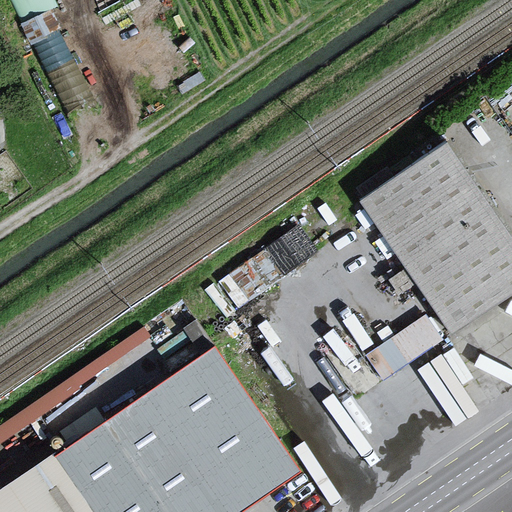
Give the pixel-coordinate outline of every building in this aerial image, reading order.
[(62,31),(43,41),(70,94),(90,83),(62,31)] [(454,331),(511,291),(511,240),(464,170),(447,146),(365,201),(454,331)] [(271,279),(256,253),(221,275),(236,300),(271,279)] [(382,374),(444,334),(427,308),(365,349),(382,374)] [(0,497),(0,511),(244,511),(304,471),(217,347),(0,497)] [(5,417),(0,420),(0,436),(13,427),(5,417)]
